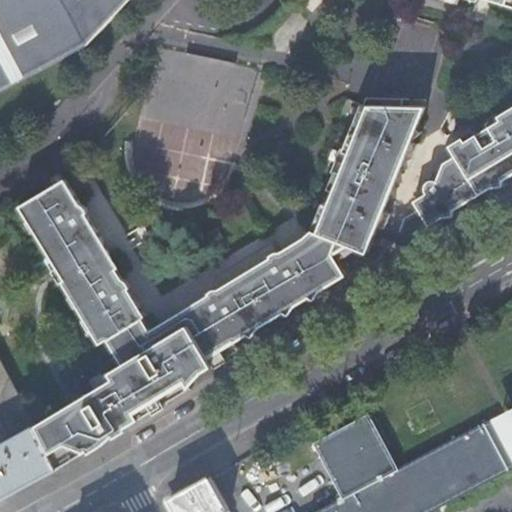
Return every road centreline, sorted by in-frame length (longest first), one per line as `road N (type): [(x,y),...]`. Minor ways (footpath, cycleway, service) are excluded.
road 1 (tertiary): [(118,473),(511,241)]
road 2 (unknown): [(92,83),(84,161),(138,275),(155,289),(172,286),(233,248)]
